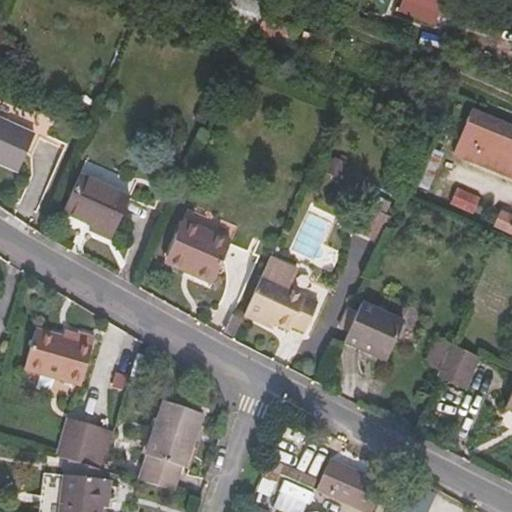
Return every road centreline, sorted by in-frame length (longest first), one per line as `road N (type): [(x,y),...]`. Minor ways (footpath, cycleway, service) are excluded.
road 1 (residential): [(253,380),(0,227)]
road 2 (residential): [(511,508),(253,380)]
road 3 (residential): [(211,511),(253,380)]
